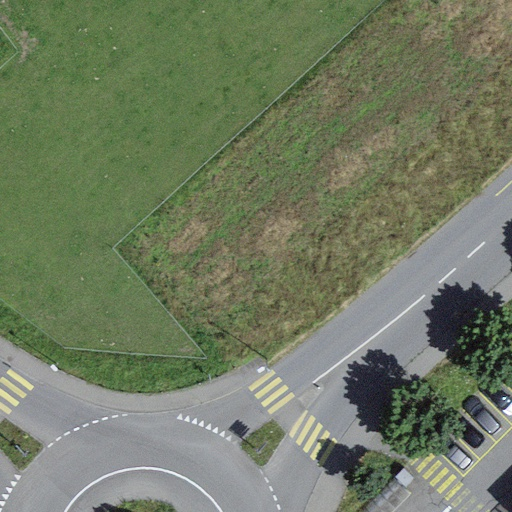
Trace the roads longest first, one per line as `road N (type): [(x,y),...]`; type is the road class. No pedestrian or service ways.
road 1 (secondary): [(364,346),(169,438)]
road 2 (secondary): [(364,346),(511,212)]
road 3 (secondary): [(275,511),(364,346)]
road 4 (primary): [(119,438),(68,422),(0,383)]
